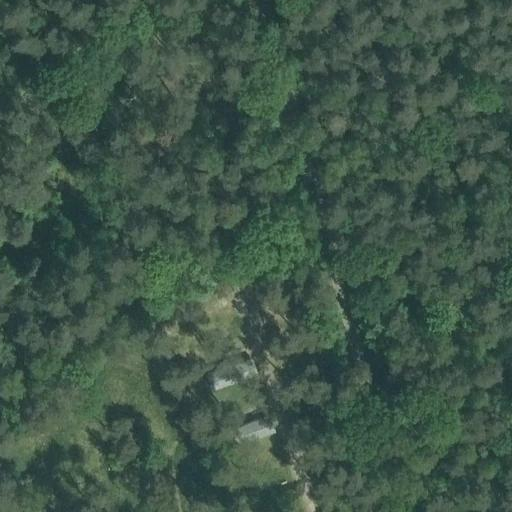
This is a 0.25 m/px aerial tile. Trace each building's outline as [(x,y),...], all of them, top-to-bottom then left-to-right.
[(165,327),(165,349),(183,349),(183,327),(165,327)] [(189,378),(170,382),(172,398),(192,395),(189,378)] [(104,413),(130,408),(126,386),(100,391),(104,413)] [(25,448),(40,434),(28,422),(13,436),(25,448)] [(32,502),(50,497),(46,479),(27,484),(32,502)]
